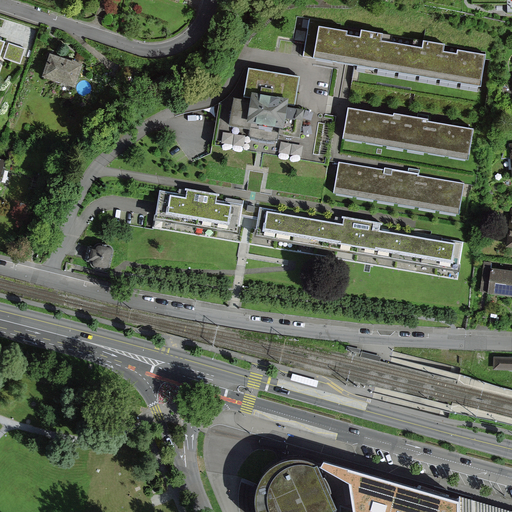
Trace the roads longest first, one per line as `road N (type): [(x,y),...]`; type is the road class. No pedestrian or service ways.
road 1 (residential): [(0,267),(275,326),(511,343)]
road 2 (primary): [(511,450),(255,380),(228,383)]
road 3 (primary): [(249,401),(511,474)]
road 4 (residential): [(0,3),(160,50),(199,28),(209,0)]
road 5 (primary): [(0,319),(159,363)]
road 6 (unclassified): [(159,363),(155,408),(189,475)]
